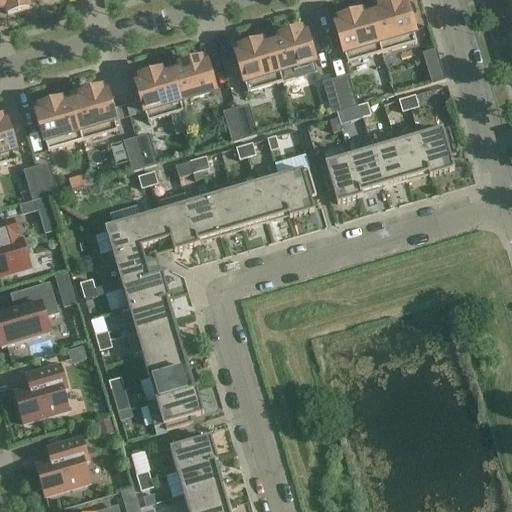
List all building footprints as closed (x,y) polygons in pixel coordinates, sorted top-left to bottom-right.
[(37,2),(36,0),(0,0),(0,2),(3,12),(6,11),(8,15),(29,9),(27,3),(36,0),(37,2)] [(371,17),(382,55),(417,45),(406,7),(402,8),(401,4),(379,10),(381,16),(372,19),(372,17),(371,17)] [(371,19),(362,22),(361,16),(339,22),(341,27),(337,28),(348,65),(382,55),(371,17),(371,19)] [(271,46),(280,76),(281,76),(281,75),(314,65),(306,37),(302,38),(301,33),(280,40),(281,46),(273,48),(272,46),(271,46)] [(237,57),(245,85),(248,95),(283,84),(281,75),(281,76),(280,76),(271,46),(271,47),(271,49),(263,51),(261,45),(239,51),(241,56),(237,57)] [(437,54),(426,57),(434,86),(446,82),(437,54)] [(172,76),(180,105),(181,105),(215,95),(206,66),(203,67),(201,63),(180,69),(182,75),(173,78),(172,76)] [(172,76),(171,76),(172,78),(163,81),(161,74),(140,81),(141,85),(137,86),(148,124),(183,114),(181,105),(180,105),(172,76)] [(345,112),(351,110),(356,109),(348,80),(336,83),(342,102),(345,112)] [(345,112),(342,102),(336,83),(325,87),(333,115),(345,112)] [(73,105),(72,105),(83,143),(118,133),(107,95),(103,97),(101,92),(80,98),(82,105),(73,107),(73,105)] [(416,97),(407,100),(411,112),(419,110),(416,97)] [(411,112),(407,100),(399,102),(403,115),(411,112)] [(41,115),(37,116),(49,153),(83,143),(72,105),(71,105),(72,108),(63,110),(61,104),(40,110),(41,115)] [(368,105),(359,108),(363,120),(371,118),(368,105)] [(359,108),(356,109),(351,110),(355,123),(363,120),(359,108)] [(242,131),(245,141),(257,138),(248,109),(237,112),(242,131)] [(225,116),(234,145),(245,141),(242,131),(237,112),(225,116)] [(338,120),(330,123),(334,135),(342,132),(338,120)] [(0,167),(18,162),(7,125),(3,126),(2,121),(0,121),(0,167)] [(430,179),(434,178),(451,173),(455,171),(449,151),(454,149),(449,131),(443,132),(443,131),(418,138),(429,176),(430,179)] [(148,138),(137,141),(145,171),(157,167),(148,138)] [(429,176),(418,138),(395,145),(407,185),(408,184),(407,182),(429,176)] [(267,141),(271,153),(280,151),(276,139),(267,141)] [(137,141),(125,145),(134,174),(145,171),(137,141)] [(244,148),(248,160),(256,158),(253,145),(244,148)] [(407,185),(395,145),(372,152),(384,191),(385,191),(384,189),(405,183),(406,185),(407,185)] [(240,163),(248,160),(244,148),(236,150),(240,163)] [(384,191),(372,152),(349,159),(360,196),(361,196),(382,189),(383,192),(384,191)] [(206,159),(198,161),(202,174),(210,171),(206,159)] [(360,196),(349,159),(326,166),(326,167),(320,169),(328,195),(334,193),(337,206),(341,205),(342,205),(358,200),(362,199),(361,196),(360,196)] [(193,176),(202,174),(198,161),(190,164),(193,176)] [(57,197),(49,167),(37,171),(46,200),(57,197)] [(26,174),(34,203),(46,200),(37,171),(26,174)] [(279,179),(290,217),(289,217),(290,220),(294,219),(311,214),(310,214),(314,213),(311,200),(316,198),(309,172),(303,174),(303,172),(279,179)] [(146,177),(150,189),(158,187),(155,174),(146,177)] [(142,191),(150,189),(146,177),(138,179),(142,191)] [(83,178),(67,183),(69,193),(86,188),(83,178)] [(256,186),(267,226),(268,225),(267,223),(289,217),(290,217),(279,179),(256,186)] [(266,226),(267,226),(256,186),(233,193),(244,233),(245,232),(244,230),(266,224),(266,226)] [(143,212),(156,208),(151,190),(138,194),(143,212)] [(243,233),(244,233),(233,193),(210,200),(221,239),(222,239),(221,237),(243,231),(243,233)] [(195,248),(198,247),(187,207),(188,206),(185,197),(160,204),(163,214),(158,215),(166,243),(171,241),(175,254),(179,253),(195,248)] [(47,200),(21,208),(23,216),(49,209),(47,200)] [(210,200),(188,206),(187,207),(198,247),(199,247),(198,244),(219,237),(220,240),(221,239),(210,200)] [(158,215),(106,230),(142,250),(166,243),(158,215)] [(16,237),(17,237),(13,222),(0,225),(0,279),(30,271),(21,242),(18,243),(16,237)] [(149,274),(142,250),(106,230),(121,283),(149,274)] [(150,279),(149,274),(121,283),(129,311),(170,300),(169,296),(164,280),(163,276),(150,279)] [(55,280),(59,293),(71,290),(67,276),(55,280)] [(83,294),(95,290),(93,283),(80,286),(83,294)] [(0,347),(1,351),(50,336),(45,320),(59,316),(50,285),(18,295),(23,311),(0,318),(0,347)] [(95,290),(98,299),(109,296),(107,287),(95,290)] [(98,299),(95,290),(83,294),(85,303),(98,299)] [(170,300),(129,311),(120,313),(127,337),(176,323),(175,322),(173,323),(167,301),(170,300)] [(176,324),(176,323),(127,337),(134,361),(143,358),(143,357),(182,346),(182,345),(180,346),(174,325),(176,324)] [(98,346),(110,343),(108,334),(96,338),(98,346)] [(113,351),(110,343),(98,346),(100,354),(113,351)] [(143,357),(143,358),(150,380),(189,369),(189,368),(187,369),(181,348),(183,347),(182,346),(143,357)] [(30,390),(14,395),(24,427),(69,413),(63,393),(68,392),(60,367),(26,377),(30,390)] [(190,370),(189,369),(150,380),(156,403),(157,403),(194,393),(194,392),(187,371),(190,370)] [(122,381),(109,384),(112,393),(124,389),(122,381)] [(126,397),(124,389),(112,393),(114,401),(126,397)] [(194,393),(157,403),(156,403),(147,405),(154,430),(165,427),(167,433),(192,425),(193,425),(191,419),(204,415),(203,411),(198,395),(197,391),(194,392),(194,393)] [(131,412),(118,415),(121,424),(133,420),(131,412)] [(109,421),(97,425),(101,440),(114,436),(109,421)] [(170,450),(177,474),(215,463),(215,464),(218,463),(217,459),(212,442),(212,443),(211,439),(198,442),(196,436),(170,444),(172,450),(170,450)] [(90,486),(84,466),(88,465),(81,440),(47,450),(51,463),(36,467),(46,499),(90,486)] [(221,485),(215,464),(215,463),(177,474),(184,497),(224,486),(223,485),(221,485)] [(137,477),(139,486),(151,482),(149,474),(137,477)] [(154,490),(151,482),(139,486),(141,494),(154,490)] [(184,497),(188,511),(219,511),(230,509),(230,508),(228,508),(222,487),(224,487),(224,486),(184,497)] [(125,511),(139,511),(137,502),(124,506),(125,511)]
